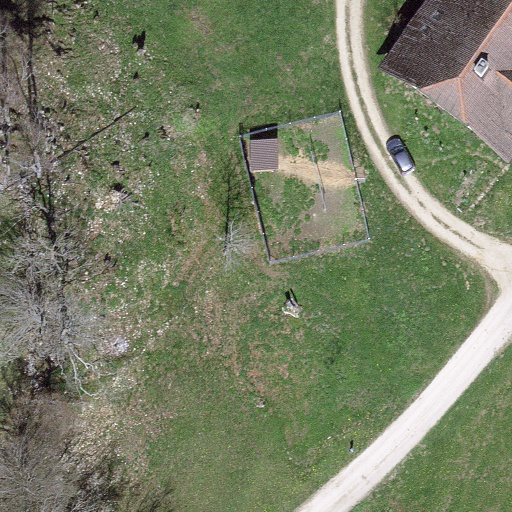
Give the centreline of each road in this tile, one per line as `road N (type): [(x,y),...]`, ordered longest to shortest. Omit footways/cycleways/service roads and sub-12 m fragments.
road 1 (track): [(511,247),(448,227),(421,203),(368,108),(355,65),(352,0)]
road 2 (unclassified): [(314,511),(436,395),(511,300)]
